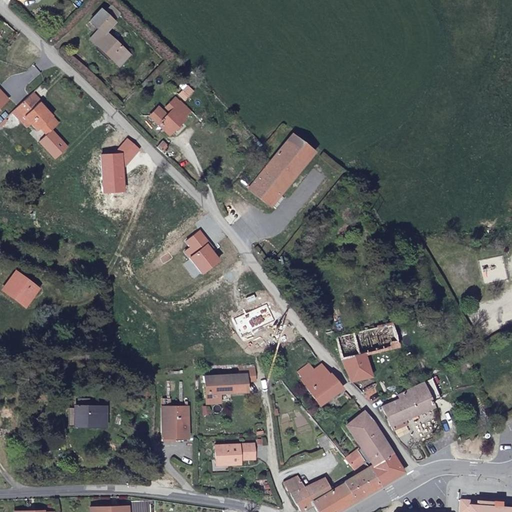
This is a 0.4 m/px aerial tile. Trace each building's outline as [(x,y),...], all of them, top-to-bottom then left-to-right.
[(102,1),(96,8),(106,18),(112,11),(102,1)] [(106,18),(96,8),(93,5),(80,17),(90,27),(81,35),(89,43),(91,41),(103,51),(101,53),(111,63),(122,50),(97,27),(106,18)] [(0,86),(0,104),(9,95),(0,86)] [(44,95),(36,86),(14,108),(22,115),(26,111),(34,119),(40,125),(44,122),(51,129),(60,119),(53,112),(55,110),(42,96),(44,95)] [(153,104),(146,111),(164,129),(180,114),(178,110),(184,104),(170,89),(160,98),(166,106),(161,111),(153,104)] [(63,117),(55,110),(53,112),(60,119),(63,117)] [(26,111),(22,115),(30,124),(34,119),(26,111)] [(47,133),(51,129),(44,122),(40,125),(47,133)] [(252,159),(243,171),(250,178),(244,185),(268,203),(310,147),(287,129),(260,164),(252,159)] [(150,146),(158,154),(164,147),(158,139),(150,146)] [(339,171),(344,166),(342,159),(339,161),(335,166),(339,171)] [(266,274),(270,279),(277,274),(273,268),(266,274)] [(16,304),(30,311),(37,298),(17,286),(7,303),(14,306),(16,304)] [(390,315),(392,326),(393,329),(412,324),(408,311),(390,315)] [(344,365),(355,388),(374,383),(369,360),(401,352),(395,329),(339,342),(341,351),(344,365)] [(339,342),(330,345),(333,353),(341,351),(339,342)] [(244,380),(221,381),(221,378),(208,379),(208,385),(210,385),(211,404),(224,404),(224,396),(251,395),(250,384),(260,384),(258,368),(244,369),(244,380)] [(346,391),(335,378),(334,379),(326,369),(319,374),(314,368),(302,377),(308,384),(305,385),(323,409),(346,391)] [(385,410),(392,431),(394,430),(397,434),(411,428),(409,424),(436,413),(425,387),(402,397),(404,403),(385,410)] [(375,428),(367,417),(359,422),(354,417),(344,424),(365,452),(350,464),(359,474),(369,468),(372,472),(394,458),(375,428)] [(171,448),(171,453),(183,451),(182,419),(157,421),(158,449),(171,448)] [(72,426),(72,437),(78,437),(77,443),(104,442),(103,425),(72,426)] [(323,445),(329,457),(340,452),(331,441),(323,445)] [(171,456),(171,453),(171,448),(158,449),(159,458),(171,456)] [(259,450),(221,453),(222,472),(246,470),(246,466),(261,465),(259,450)] [(394,458),(372,472),(383,489),(405,476),(405,474),(394,458)] [(329,482),(308,492),(317,508),(319,511),(342,511),(383,489),(372,472),(336,493),(329,482)] [(302,481),(289,488),(302,511),(310,511),(317,508),(308,492),(302,481)] [(461,511),(469,511),(470,504),(503,507),(503,502),(462,498),(461,500),(461,510),(461,511)]
